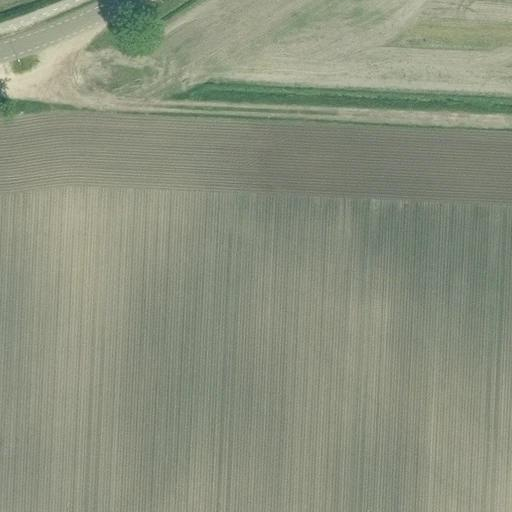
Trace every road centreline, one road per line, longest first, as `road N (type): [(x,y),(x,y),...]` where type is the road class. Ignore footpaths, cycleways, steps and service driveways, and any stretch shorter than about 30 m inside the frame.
road 1 (track): [(511,118),(80,99),(24,69),(4,28)]
road 2 (tertiary): [(0,51),(127,0)]
